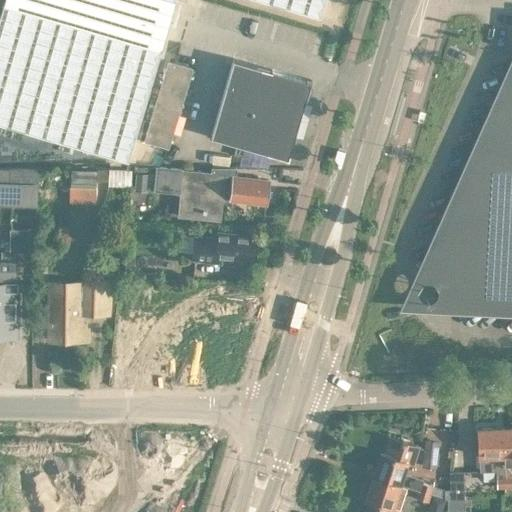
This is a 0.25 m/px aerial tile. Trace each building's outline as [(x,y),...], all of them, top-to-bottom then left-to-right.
[(1,0),(1,2),(0,5),(0,121),(61,139),(126,158),(159,48),(172,0),(268,0),(318,15),(322,0),(1,0)] [(210,134),(287,155),(288,150),(302,100),(303,101),(310,78),(304,76),(303,77),(231,56),(210,134)] [(137,136),(166,145),(190,66),(166,59),(148,119),(142,117),(137,136)] [(511,68),(440,229),(438,234),(437,240),(436,246),(436,252),(436,258),(437,263),(442,275),(447,283),(454,291),(464,298),(475,302),(487,304),(511,305),(511,68)] [(179,190),(177,213),(218,217),(220,196),(221,193),(206,191),(208,171),(182,169),(182,168),(155,165),(153,187),(179,190)] [(0,205),(37,205),(37,169),(10,169),(10,181),(0,181),(0,205)] [(96,171),(70,170),(70,202),(95,203),(95,181),(108,181),(108,185),(130,186),(130,170),(96,169),(96,171)] [(229,196),(228,197),(264,201),(266,178),(208,171),(206,191),(221,193),(220,196),(229,196)] [(148,173),(136,172),(134,188),(146,189),(148,173)] [(180,233),(179,247),(191,249),(190,256),(214,259),(215,253),(249,257),(251,234),(216,230),(215,236),(193,234),(180,233)] [(0,250),(0,260),(12,261),(13,251),(0,250)] [(118,253),(101,252),(100,264),(117,265),(118,253)] [(124,253),(123,270),(132,271),(133,254),(124,253)] [(0,334),(13,334),(14,278),(14,261),(12,261),(0,260),(0,334)] [(140,269),(139,279),(153,279),(154,270),(140,269)] [(91,284),(48,283),(48,339),(87,339),(87,327),(80,327),(80,313),(107,313),(108,279),(91,279),(91,284)] [(511,425),(501,426),(503,485),(511,485),(511,461),(511,460),(511,425)] [(495,485),(503,485),(501,426),(477,426),(478,469),(494,469),(495,485)] [(430,485),(419,481),(420,478),(400,471),(404,460),(410,462),(415,445),(404,441),(404,439),(399,438),(399,439),(389,436),(383,452),(380,451),(372,474),(404,485),(416,489),(428,493),(430,485)] [(436,441),(424,439),(421,464),(433,465),(436,441)] [(462,496),(462,468),(448,468),(448,496),(462,496)] [(395,511),(404,485),(372,474),(364,497),(368,499),(363,511),(395,511)] [(416,489),(414,495),(426,499),(428,493),(416,489)]
